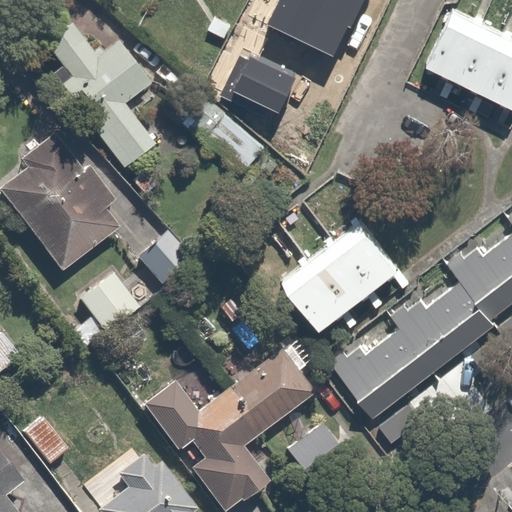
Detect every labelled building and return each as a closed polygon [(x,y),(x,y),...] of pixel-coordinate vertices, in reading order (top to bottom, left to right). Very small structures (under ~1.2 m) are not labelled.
[(365,0),(284,0),(268,35),(337,65),(365,0)] [(511,27),(452,0),(448,0),(422,58),(511,99),(511,27)] [(123,97),(148,80),(113,31),(88,48),(65,16),(39,35),(65,71),(57,77),(118,164),(153,140),(123,97)] [(257,52),(227,38),(210,77),(240,91),(257,52)] [(261,139),(209,90),(181,120),(233,169),(261,139)] [(105,205),(118,195),(72,133),(59,117),(16,149),(25,160),(0,178),(0,190),(57,265),(116,221),(105,205)] [(511,200),(501,209),(511,224),(484,245),(473,230),(441,253),(456,273),(486,314),(511,294),(511,200)] [(402,255),(366,208),(283,271),(319,319),(402,255)] [(133,302),(106,267),(71,293),(98,328),(133,302)] [(432,272),(385,307),(394,319),(368,338),(357,323),(324,348),(369,408),(490,318),(486,314),(456,273),(441,284),(432,272)] [(0,374),(22,359),(0,327),(0,374)] [(175,419),(197,450),(185,459),(221,509),(275,470),(250,435),(316,387),(282,340),(175,419)] [(65,448),(38,408),(20,419),(48,459),(65,448)] [(100,511),(201,511),(148,440),(113,465),(124,480),(94,503),(100,511)] [(0,511),(12,511),(0,494),(0,492),(21,477),(0,447),(0,511)]
